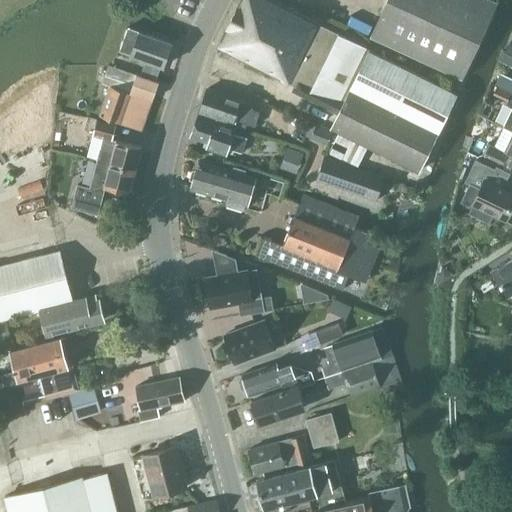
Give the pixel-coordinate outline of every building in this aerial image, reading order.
[(270,0),(241,0),(217,48),(289,83),(294,85),(310,93),(309,94),(341,109),(369,51),(370,50),(320,25),(270,0)] [(388,0),(371,37),(462,79),(497,4),(487,0),(388,0)] [(128,27),(119,51),(163,67),(171,43),(128,27)] [(422,71),(408,63),(405,68),(369,51),(341,109),(331,128),(419,171),(458,94),(420,76),(422,71)] [(511,56),(503,52),(500,59),(511,65),(511,56)] [(109,86),(98,116),(140,131),(157,82),(115,68),(109,86)] [(511,79),(500,73),(495,85),(497,86),(511,93),(511,92),(511,79)] [(208,89),(199,113),(233,125),(245,129),(247,124),(255,126),(260,112),(245,107),(246,103),(241,102),(242,100),(239,100),(211,90),(208,89)] [(511,107),(511,109),(503,127),(511,131),(511,93),(508,102),(506,105),(511,107)] [(199,115),(191,137),(208,143),(206,148),(226,155),(229,149),(241,153),(246,138),(234,134),(236,128),(199,115)] [(96,120),(92,136),(103,138),(97,161),(136,171),(142,148),(111,140),(115,124),(96,120)] [(488,143),(482,155),(505,166),(510,155),(511,156),(511,131),(503,127),(494,146),(488,143)] [(287,148),(283,159),(299,165),(303,154),(287,148)] [(316,179),(377,200),(384,178),(324,157),(316,179)] [(77,184),(71,208),(98,215),(105,188),(130,194),(136,171),(97,161),(90,188),(77,184)] [(473,204),(506,220),(511,207),(511,192),(491,183),(497,171),(475,161),(465,182),(470,184),(461,202),(472,207),(473,204)] [(192,171),(190,179),(193,181),(190,189),(227,200),(225,206),(243,211),(244,205),(247,205),(255,178),(244,175),(232,171),(198,162),(196,170),(192,171)] [(20,217),(39,208),(34,196),(15,204),(20,217)] [(299,205),(295,216),(350,238),(354,227),(299,205)] [(373,234),(354,227),(350,238),(295,216),(283,245),(264,238),(257,256),(343,290),(349,275),(365,282),(379,247),(369,243),(373,234)] [(61,254),(0,268),(0,321),(43,311),(43,309),(73,302),(61,254)] [(511,258),(493,271),(508,296),(511,293),(511,258)] [(442,267),(438,285),(454,276),(442,267)] [(216,276),(205,278),(210,308),(239,303),(241,315),(264,311),(273,310),(270,296),(262,297),(252,299),(247,271),(238,272),(216,276)] [(43,309),(43,311),(49,334),(103,321),(99,302),(93,304),(91,298),(73,302),(43,309)] [(275,349),(264,320),(224,335),(235,364),(275,349)] [(343,335),(338,323),(316,331),(320,343),(343,335)] [(372,331),(333,345),(342,371),(372,361),(381,358),(372,331)] [(63,339),(11,351),(16,370),(5,373),(8,389),(20,387),(24,405),(76,392),(63,339)] [(372,361),(342,371),(351,397),(381,387),(372,362),(372,361)] [(277,363),(242,375),(239,376),(240,378),(238,381),(241,391),(244,393),(247,392),(249,397),(285,385),(283,378),(292,375),(290,367),(280,370),(277,363)] [(179,377),(135,386),(140,410),(138,411),(140,422),(160,417),(157,407),(184,401),(179,377)] [(297,387),(251,402),(259,426),(287,417),(294,414),(305,411),(297,387)] [(91,389),(70,395),(76,419),(97,413),(91,389)] [(135,421),(136,407),(123,406),(121,419),(135,421)] [(314,448),(339,441),(332,413),(307,419),(314,448)] [(255,474),(287,466),(293,464),(294,466),(312,462),(305,435),(249,450),(255,474)] [(175,447),(141,456),(152,496),(186,488),(182,473),(185,472),(183,465),(180,466),(175,447)] [(335,460),(257,481),(265,510),(308,498),(312,510),(346,502),(335,460)] [(83,476),(4,497),(7,511),(117,511),(107,472),(84,479),(83,476)] [(306,511),(407,511),(410,507),(405,484),(369,492),(370,497),(346,502),(312,510),(306,511)] [(219,511),(217,500),(169,510),(169,511),(219,511)]
